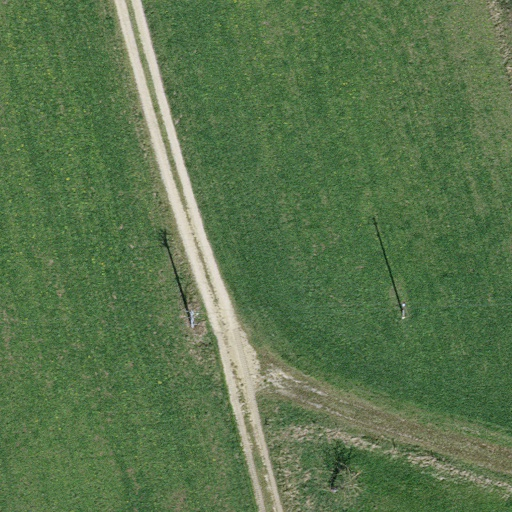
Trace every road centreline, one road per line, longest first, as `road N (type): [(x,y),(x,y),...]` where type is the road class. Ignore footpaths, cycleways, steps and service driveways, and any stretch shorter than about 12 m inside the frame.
road 1 (track): [(269,511),(231,353),(385,423),(511,467)]
road 2 (track): [(231,353),(129,0)]
